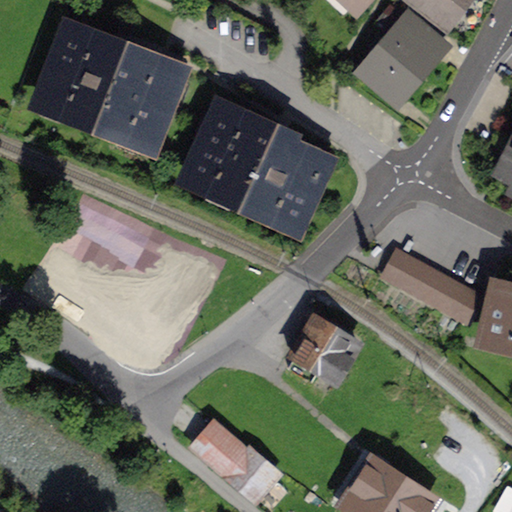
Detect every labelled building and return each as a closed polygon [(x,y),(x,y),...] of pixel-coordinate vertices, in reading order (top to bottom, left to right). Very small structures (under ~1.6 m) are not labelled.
[(417,0),(446,22),(462,0),(417,0)] [(401,90),(437,47),(408,22),(367,71),(381,83),(386,77),(401,90)] [(42,101),(150,143),(177,73),(69,31),(42,101)] [(220,110),(190,178),(295,226),(323,163),(280,143),(279,146),(270,142),(274,134),(220,110)] [(398,253),(385,276),(397,283),(410,260),(398,253)] [(422,266),(410,260),(397,283),(409,290),(422,266)] [(420,296),(433,273),(422,266),(409,290),(420,296)] [(445,279),(433,273),(420,296),(432,303),(445,279)] [(457,286),(445,279),(432,303),(444,309),(457,286)] [(469,292),(457,286),(444,309),(456,316),(469,292)] [(511,291),(499,288),(487,339),(511,345),(511,291)] [(481,299),(469,292),(456,316),(468,322),(481,299)] [(359,348),(310,319),(293,348),(292,352),(297,355),(288,369),(311,383),(319,371),(337,382),(359,348)] [(195,448),(254,498),(276,474),(250,451),(248,453),(215,425),(195,448)] [(358,511),(359,511),(417,511),(423,503),(381,476),(358,511)]
